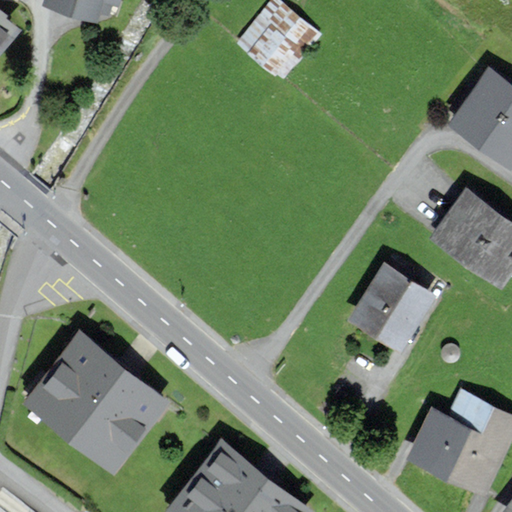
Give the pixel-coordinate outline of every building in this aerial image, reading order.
[(46,0),(96,15),(98,9),(108,12),(111,0),(46,0)] [(314,31),(275,0),(273,0),(242,38),(281,70),(314,31)] [(0,8),(0,42),(17,22),(0,8)] [(511,82),(490,67),(454,116),(510,157),(511,153),(511,82)] [(511,218),(467,187),(435,232),(501,279),(511,264),(511,218)] [(433,290),(385,262),(354,315),(402,343),(433,290)] [(166,395),(78,328),(27,394),(115,461),(166,395)] [(511,425),(511,411),(462,389),(451,414),(434,406),(413,452),(485,485),(511,425)] [(307,511),(311,507),(223,438),(168,507),(173,511),(307,511)] [(511,511),(511,497),(501,511),(511,511)]
